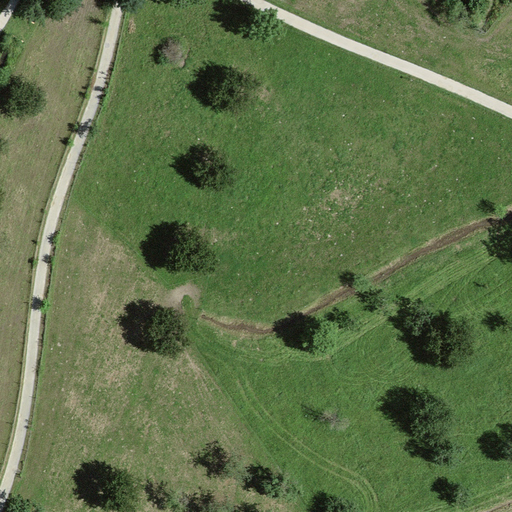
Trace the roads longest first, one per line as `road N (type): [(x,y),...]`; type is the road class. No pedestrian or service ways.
road 1 (track): [(113,0),(0,457)]
road 2 (track): [(511,116),(254,0)]
